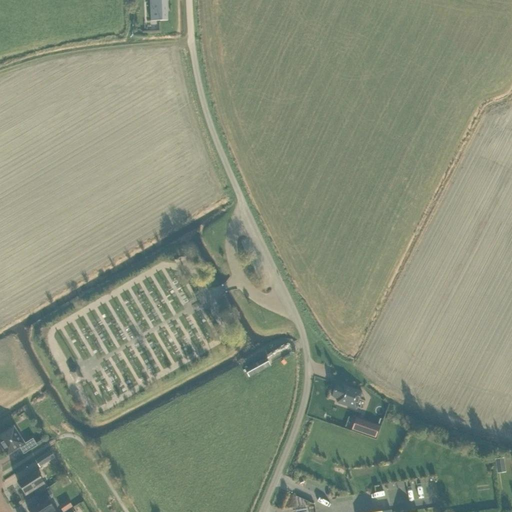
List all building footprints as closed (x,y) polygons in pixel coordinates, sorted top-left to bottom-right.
[(149,0),(150,21),(167,21),(166,12),(167,12),(167,6),(166,6),(166,2),(167,2),(167,0),(149,0)] [(266,358),(245,370),(249,377),(270,366),(266,358)] [(70,372),(76,382),(82,379),(77,369),(70,372)] [(362,392),(347,387),(343,385),(342,388),(335,386),(331,396),(338,399),(337,403),(356,409),(362,392)] [(363,423),(359,432),(375,438),(378,428),(363,423)] [(0,436),(0,443),(7,455),(19,448),(24,454),(37,446),(33,439),(24,444),(14,428),(0,436)] [(35,461),(40,468),(55,458),(50,451),(35,461)] [(506,473),(504,458),(495,460),(497,474),(506,473)] [(18,483),(26,495),(43,484),(36,471),(18,483)] [(28,510),(29,511),(54,511),(55,511),(47,498),(52,494),(48,488),(36,495),(40,502),(28,510)] [(62,511),(64,511),(68,510),(63,503),(59,506),(62,511)]
